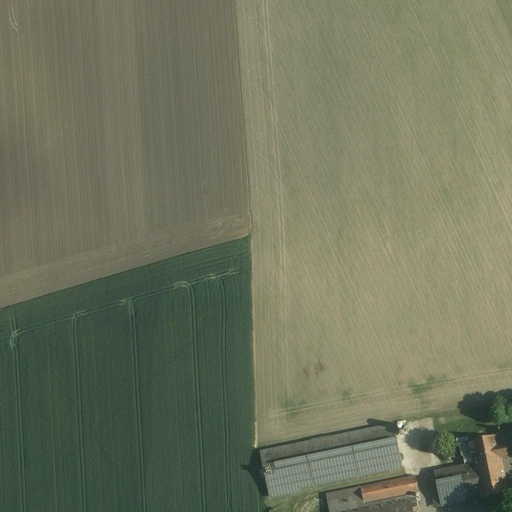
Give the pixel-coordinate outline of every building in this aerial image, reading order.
[(393,426),(261,453),(269,495),(402,468),(393,426)] [(497,437),(469,443),(459,445),(462,458),(463,457),(472,456),(474,465),(476,476),(503,471),(501,460),(507,459),(504,444),(498,445),(497,437)] [(472,456),(463,457),(465,467),(474,465),(472,456)] [(503,471),(476,476),(474,465),(465,467),(428,474),(435,506),(480,497),(481,500),(508,494),(503,471)] [(416,477),(326,496),(329,511),(413,511),(413,509),(418,508),(415,494),(419,493),(416,477)]
